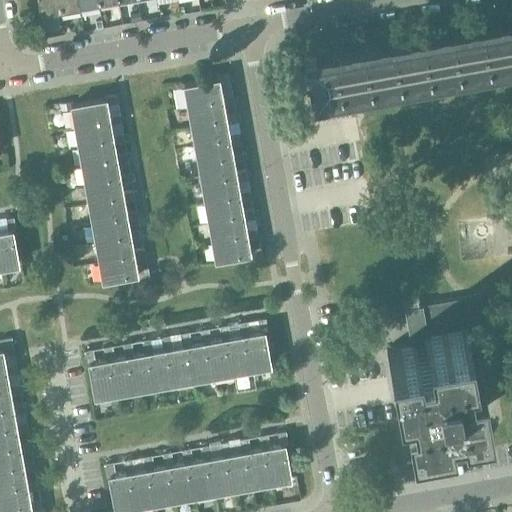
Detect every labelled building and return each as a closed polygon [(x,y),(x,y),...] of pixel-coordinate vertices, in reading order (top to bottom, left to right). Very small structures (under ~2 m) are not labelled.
[(59,11),(57,0),(37,0),(40,14),(59,11)] [(77,0),(57,0),(59,11),(79,7),(77,0)] [(325,51),(315,52),(302,54),(311,102),(511,65),(511,21),(326,55),(325,51)] [(184,83),(187,103),(221,97),(221,94),(219,84),(231,81),(229,73),(216,75),(217,77),(184,83)] [(187,103),(191,122),(225,116),(224,113),(222,103),(234,101),(233,92),(221,94),(221,97),(187,103)] [(70,104),(74,123),(108,117),(108,114),(106,104),(118,102),(116,93),(103,95),(104,98),(70,104)] [(191,122),(194,142),(228,136),(228,133),(226,122),(238,120),(236,111),(224,113),(225,116),(191,122)] [(74,123),(77,143),(112,136),(111,134),(109,123),(121,121),(120,112),(108,114),(108,117),(74,123)] [(194,142),(197,161),(232,155),(231,152),(229,142),(241,139),(239,130),(228,133),(228,136),(194,142)] [(77,143),(81,162),(115,156),(115,153),(113,143),(125,141),(123,132),(111,134),(112,136),(77,143)] [(197,161),(201,181),(235,174),(235,171),(233,161),(245,159),(243,150),(231,152),(232,155),(197,161)] [(81,162),(85,181),(119,175),(118,172),(116,162),(128,160),(127,151),(115,153),(115,156),(81,162)] [(201,181),(204,200),(239,194),(238,191),(236,180),(248,178),(246,169),(235,171),(235,174),(201,181)] [(85,181),(88,201),(122,195),(122,192),(120,181),(132,179),(130,170),(118,172),(119,175),(85,181)] [(204,200),(208,219),(242,213),(242,210),(240,199),(251,197),(250,188),(238,191),(239,194),(204,200)] [(88,201),(92,220),(126,214),(125,211),(123,201),(135,198),(134,190),(122,192),(122,195),(88,201)] [(208,219),(211,239),(246,233),(245,229),(243,219),(255,217),(253,208),(242,210),(242,213),(208,219)] [(92,220),(95,240),(129,234),(129,230),(127,220),(139,218),(137,209),(125,211),(126,214),(92,220)] [(0,266),(17,263),(11,229),(15,228),(13,216),(5,218),(7,229),(0,230),(0,266)] [(246,233),(211,239),(215,258),(249,252),(250,256),(262,254),(260,246),(248,248),(247,238),(258,236),(257,227),(245,229),(246,233)] [(95,240),(99,259),(133,253),(132,249),(130,239),(142,237),(140,228),(129,230),(129,234),(95,240)] [(133,253),(99,259),(102,279),(136,273),(137,277),(149,275),(147,267),(136,269),(134,258),(145,256),(144,247),(132,249),(133,253)] [(238,322),(240,334),(244,333),(250,367),(269,364),(263,330),(267,329),(265,317),(257,318),(259,330),(249,332),(247,320),(238,322)] [(387,348),(394,389),(400,388),(407,427),(449,420),(448,413),(487,406),(479,365),(473,366),(466,327),(425,334),(423,325),(420,322),(407,341),(407,344),(387,348)] [(219,325),(221,337),(224,336),(230,371),(250,367),(244,333),(240,334),(230,336),(227,324),(219,325)] [(199,329),(202,341),(205,340),(211,374),(230,371),(224,336),(221,337),(210,339),(208,327),(199,329)] [(180,332),(182,344),(185,343),(192,378),(211,374),(205,340),(202,341),(191,342),(189,331),(180,332)] [(161,336),(163,348),(166,347),(172,381),(192,378),(185,343),(182,344),(172,346),(170,334),(161,336)] [(0,348),(0,368),(5,368),(4,365),(3,355),(14,352),(11,336),(0,337),(0,346),(0,348)] [(142,339),(144,351),(147,351),(153,385),(172,381),(166,347),(163,348),(153,349),(150,338),(142,339)] [(122,343),(124,355),(127,354),(133,388),(153,385),(147,351),(144,351),(133,353),(131,341),(122,343)] [(103,346),(105,358),(108,358),(114,392),(133,388),(127,354),(124,355),(114,356),(112,345),(103,346)] [(108,358),(105,358),(95,360),(93,348),(84,350),(86,363),(88,362),(94,395),(114,392),(108,358)] [(0,368),(0,388),(8,387),(8,384),(6,374),(18,372),(16,363),(4,365),(5,368),(0,368)] [(0,388),(0,408),(12,406),(11,403),(10,393),(21,391),(20,382),(8,384),(8,387),(0,388)] [(0,408),(0,428),(16,426),(15,423),(13,412),(25,410),(23,401),(11,403),(12,406),(0,408)] [(0,428),(0,448),(19,445),(18,442),(17,432),(28,430),(27,421),(15,423),(16,426),(0,428)] [(258,435),(260,447),(264,446),(270,480),(290,477),(283,442),(287,442),(285,430),(278,431),(280,443),(269,445),(267,433),(258,435)] [(239,438),(241,450),(244,449),(251,484),(270,480),(264,446),(260,447),(250,448),(248,437),(239,438)] [(0,448),(0,468),(23,465),(22,461),(20,451),(32,449),(30,440),(18,442),(19,445),(0,448)] [(220,442),(222,454),(225,453),(231,487),(251,484),(244,449),(241,450),(231,452),(229,440),(220,442)] [(201,445),(203,457),(206,456),(212,491),(231,487),(225,453),(222,454),(211,455),(209,444),(201,445)] [(181,449),(183,461),(186,460),(192,494),(212,491),(206,456),(203,457),(192,459),(190,447),(181,449)] [(162,452),(164,464),(167,463),(173,498),(192,494),(186,460),(183,461),(173,462),(171,451),(162,452)] [(142,456),(145,467),(147,467),(154,501),(173,498),(167,463),(164,464),(154,466),(151,454),(142,456)] [(123,459),(125,471),(128,470),(134,505),(154,501),(147,467),(145,467),(134,469),(132,458),(123,459)] [(0,468),(0,488),(26,484),(25,481),(23,470),(35,468),(34,459),(22,461),(23,465),(0,468)] [(128,470),(125,471),(115,473),(113,461),(104,463),(106,476),(109,475),(115,508),(134,505),(128,470)] [(0,488),(0,508),(30,504),(29,500),(27,489),(39,487),(37,478),(25,481),(26,484),(0,488)] [(30,504),(0,508),(0,511),(31,511),(30,509),(42,507),(41,498),(29,500),(30,504)]
